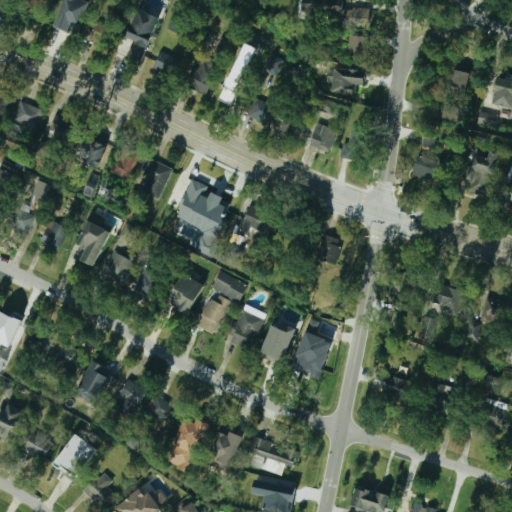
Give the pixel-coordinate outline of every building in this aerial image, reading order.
[(9,0),(0,0),(0,6),(8,8),(9,0)] [(50,7),(36,0),(24,0),(17,13),(40,25),(50,7)] [(304,0),(304,15),(345,15),(345,0),(304,0)] [(161,18),(139,8),(126,37),(138,42),(131,57),(141,61),(161,18)] [(53,26),(75,36),(83,19),(61,9),(53,26)] [(368,13),(352,13),(352,25),(368,25),(368,13)] [(106,49),(115,36),(99,24),(89,37),(106,49)] [(370,40),(351,35),(345,57),(363,63),(370,40)] [(233,44),(221,38),(212,56),(224,62),(233,44)] [(220,100),(232,105),(256,47),(245,43),(220,100)] [(182,63),(161,52),(152,69),(174,79),(182,63)] [(265,72),(279,76),(285,59),(271,54),(265,72)] [(192,69),(183,83),(204,96),(222,67),(205,57),(196,72),(192,69)] [(367,71),(334,70),(334,93),(356,94),(356,86),(367,86),(367,71)] [(465,102),(471,74),(454,70),(448,99),(465,102)] [(493,104),(511,109),(511,81),(500,78),(493,104)] [(10,97),(0,93),(0,113),(4,115),(10,97)] [(273,122),(275,100),(252,98),(250,120),(273,122)] [(333,115),(338,104),(324,98),(320,110),(333,115)] [(12,120),(36,130),(44,111),(19,101),(12,120)] [(299,138),(309,124),(291,111),(282,125),(299,138)] [(66,151),(81,128),(57,113),(42,136),(66,151)] [(310,138),(324,145),(331,133),(316,125),(310,138)] [(97,163),(107,138),(89,131),(79,155),(97,163)] [(361,162),(367,142),(348,136),(342,156),(361,162)] [(411,174),(435,182),(448,144),(424,136),(411,174)] [(110,169),(126,179),(141,154),(124,144),(110,169)] [(470,193),(493,192),(491,157),(468,159),(470,193)] [(172,169),(149,158),(136,184),(158,196),(172,169)] [(0,205),(13,174),(1,168),(0,170),(0,205)] [(503,200),(511,202),(511,172),(510,172),(503,200)] [(204,184),(185,175),(175,195),(194,205),(204,184)] [(31,195),(46,202),(53,187),(38,180),(31,195)] [(234,198),(215,190),(204,215),(224,223),(234,198)] [(27,235),(35,217),(12,206),(3,224),(27,235)] [(271,220),(257,206),(240,222),(254,237),(271,220)] [(113,230),(90,218),(77,244),(87,249),(82,259),(95,266),(113,230)] [(69,228),(50,220),(40,241),(59,250),(69,228)] [(297,234),(281,222),(268,238),(284,250),(297,234)] [(119,237),(132,243),(139,230),(127,223),(119,237)] [(344,241),(327,234),(316,257),(333,265),(344,241)] [(136,259),(113,249),(103,274),(125,283),(136,259)] [(170,271),(148,260),(133,289),(154,301),(170,271)] [(422,277),(400,267),(390,290),(412,300),(422,277)] [(249,285),(220,271),(211,291),(212,292),(198,323),(219,333),(233,301),(240,304),(249,285)] [(207,286),(186,273),(169,303),(190,315),(207,286)] [(464,291),(440,284),(433,305),(457,312),(464,291)] [(508,303),(487,297),(480,321),(501,326),(508,303)] [(227,339),(251,349),(263,318),(239,309),(227,339)] [(23,322),(2,312),(0,315),(0,334),(14,341),(23,322)] [(431,338),(435,318),(423,316),(420,336),(431,338)] [(481,321),(470,318),(464,338),(475,341),(481,321)] [(84,353),(42,331),(30,354),(46,362),(48,360),(73,374),(84,353)] [(294,370),(321,378),(333,341),(306,332),(294,370)] [(284,366),(293,347),(269,336),(260,355),(284,366)] [(97,407),(115,377),(105,371),(107,368),(94,360),(75,394),(97,407)] [(414,382),(383,372),(377,390),(408,400),(414,382)] [(495,389),(497,380),(487,377),(484,386),(495,389)] [(129,418),(148,393),(129,379),(110,404),(129,418)] [(450,413),(455,387),(427,381),(422,407),(450,413)] [(0,387),(0,394),(8,399),(14,388),(3,382),(0,387)] [(170,425),(179,408),(156,395),(146,412),(170,425)] [(483,399),(475,422),(500,431),(508,407),(483,399)] [(27,413),(9,403),(0,418),(0,436),(10,442),(27,413)] [(195,450),(207,424),(194,417),(189,427),(180,423),(173,440),(195,450)] [(205,461),(227,472),(244,439),(222,428),(205,461)] [(41,461),(55,443),(37,429),(23,447),(41,461)] [(249,466),(262,469),(265,461),(292,469),(297,451),(253,438),(249,453),(253,455),(249,466)] [(73,481),(86,464),(66,449),(53,466),(73,481)] [(111,481),(100,472),(82,492),(101,507),(113,493),(106,487),(111,481)] [(289,481),(256,476),(254,487),(274,490),(271,511),(291,511),(295,489),(287,488),(289,481)] [(350,504),(376,511),(387,511),(393,494),(357,483),(350,504)] [(157,511),(159,511),(147,495),(123,511),(157,511)] [(198,511),(194,502),(182,508),(181,506),(173,510),(174,511),(198,511)] [(421,511),(423,506),(413,503),(409,511),(421,511)]
